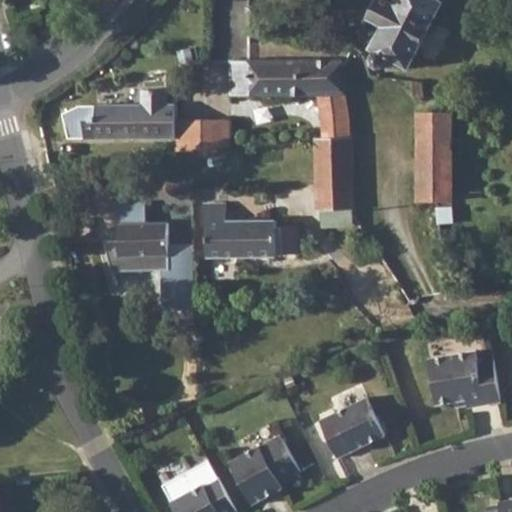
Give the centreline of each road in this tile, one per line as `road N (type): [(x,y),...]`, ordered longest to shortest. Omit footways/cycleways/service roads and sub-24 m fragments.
road 1 (residential): [(0,101),(75,388),(140,511)]
road 2 (residential): [(511,446),(447,464),(338,511)]
road 3 (residential): [(0,101),(65,60),(130,0)]
